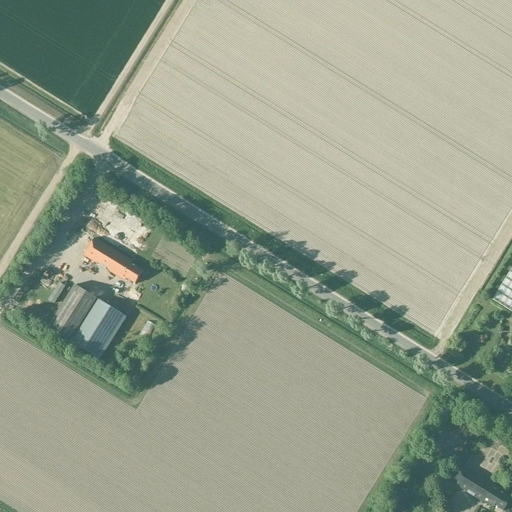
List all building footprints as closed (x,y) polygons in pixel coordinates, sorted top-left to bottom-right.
[(68,237),(84,246),(97,224),(81,215),(68,237)] [(137,280),(142,272),(130,265),(132,262),(94,239),(83,256),(125,282),(126,279),(135,285),(138,280),(137,280)] [(511,267),(492,300),(511,312),(511,267)] [(75,286),(47,329),(99,361),(126,318),(75,286)] [(480,338),(472,341),(474,347),(482,344),(480,338)] [(462,467),(452,484),(493,509),(494,506),(503,511),(506,508),(506,507),(511,500),(499,492),(500,490),(462,467)]
